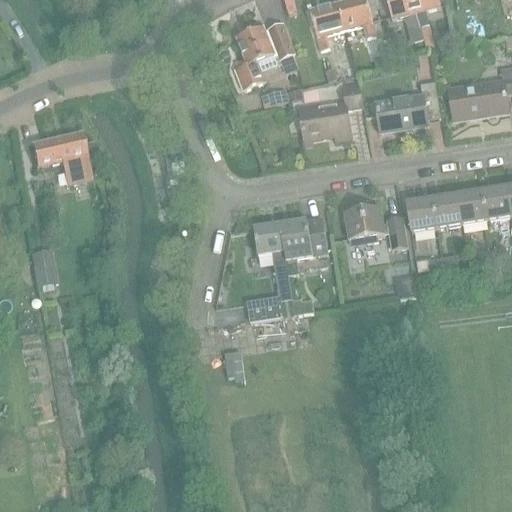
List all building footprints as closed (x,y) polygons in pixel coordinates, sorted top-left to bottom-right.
[(361,0),(338,6),(346,34),(364,29),(367,42),(377,39),(366,0),(361,0)] [(423,44),(411,0),(385,0),(392,24),(405,20),(409,33),(412,33),(415,46),(423,44)] [(411,0),(423,44),(425,50),(434,48),(429,28),(420,30),(417,17),(441,11),(438,0),(411,0)] [(310,14),(320,49),(321,54),(330,52),(327,39),(346,34),(338,6),(310,14)] [(269,34),(275,49),(281,63),(295,58),(284,28),(269,34)] [(236,40),(240,49),(245,63),(240,65),(250,91),(265,85),(257,65),(275,59),(264,30),(236,40)] [(403,55),(402,49),(397,32),(386,35),(392,58),(403,55)] [(382,59),(373,62),(376,73),(385,70),(382,59)] [(319,66),(307,69),(312,89),(324,86),(319,66)] [(506,96),(511,94),(511,71),(501,74),(503,84),(477,88),(478,92),(449,96),(454,126),(477,122),(477,118),(509,113),(506,96)] [(348,113),(363,110),(360,85),(342,88),(345,102),(335,104),(335,109),(321,111),(321,106),(300,109),(306,148),(314,146),(313,142),(334,138),(335,143),(352,140),(348,113)] [(428,124),(441,122),(436,86),(421,88),(423,99),(377,106),(381,136),(429,129),(428,124)] [(288,107),(285,93),(262,99),(265,113),(288,107)] [(68,189),(92,183),(80,136),(31,148),(37,172),(63,166),(68,189)] [(511,221),(507,191),(483,195),(487,225),(511,221)] [(487,225),(483,195),(458,199),(463,229),(487,225)] [(463,229),(458,199),(432,203),(437,233),(463,229)] [(437,233),(432,203),(407,207),(412,237),(437,233)] [(392,253),(408,251),(403,221),(387,224),(388,227),(385,227),(382,211),(375,212),(374,204),(352,208),(353,215),(346,217),(350,243),(368,240),(369,246),(380,244),(379,239),(390,237),(392,253)] [(330,257),(325,223),(308,226),(307,222),(291,225),(289,218),(279,220),(280,227),(285,254),(288,280),(289,280),(299,278),(297,264),(313,262),(313,260),(330,257)] [(285,254),(280,227),(254,231),(258,258),(285,254)] [(507,251),(492,254),(494,264),(508,262),(507,251)] [(479,266),(494,264),(492,254),(477,256),(479,266)] [(38,290),(54,287),(49,256),(33,258),(38,290)] [(456,259),(442,261),(444,272),(458,270),(456,259)] [(429,274),(444,272),(442,261),(428,264),(429,274)] [(280,301),(281,305),(293,303),(289,280),(288,280),(277,282),(280,301)] [(399,302),(416,300),(413,280),(396,283),(399,302)] [(281,305),(280,301),(248,306),(251,325),(283,320),(281,305)] [(293,304),(295,318),(313,315),(311,304),(301,305),(301,303),(293,304)]
